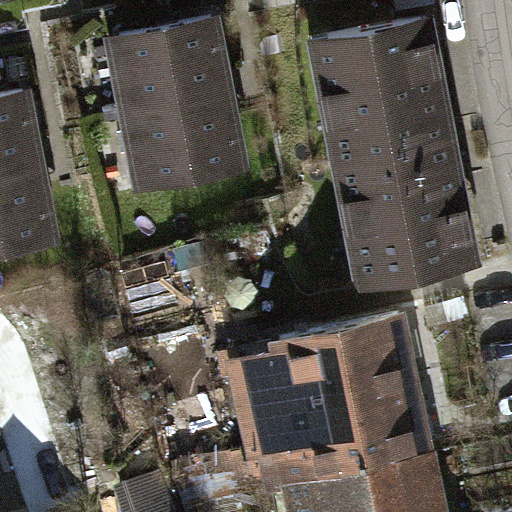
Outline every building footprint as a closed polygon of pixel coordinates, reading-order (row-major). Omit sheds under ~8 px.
[(443,16),(305,38),(343,281),(482,259),(443,16)] [(225,21),(99,43),(125,192),(251,170),(225,21)] [(40,86),(0,92),(0,257),(66,247),(40,86)] [(414,315),(229,354),(256,483),(275,478),(444,444),(414,315)] [(456,511),(444,444),(275,478),(281,511),(456,511)]
